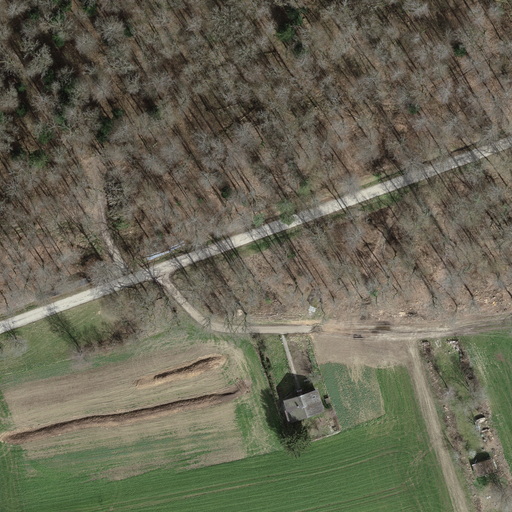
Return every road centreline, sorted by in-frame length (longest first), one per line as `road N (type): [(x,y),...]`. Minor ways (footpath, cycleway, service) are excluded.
road 1 (unclassified): [(0,327),(511,141)]
road 2 (track): [(157,270),(195,316),(218,329),(405,334),(494,327)]
